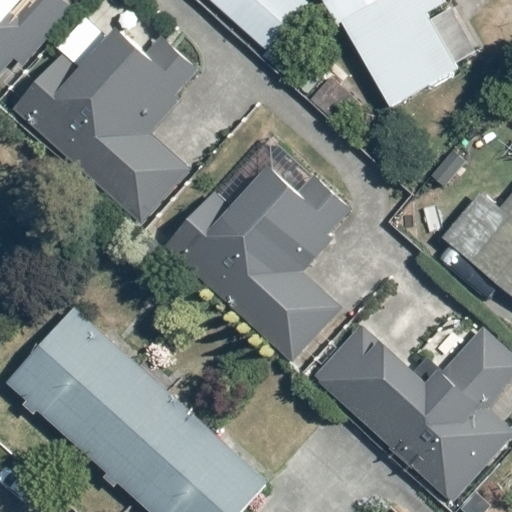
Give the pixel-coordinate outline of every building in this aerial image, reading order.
[(0,0),(0,77),(21,52),(32,61),(75,10),(63,0),(0,0)] [(211,0),(272,55),(315,8),(307,0),(211,0)] [(324,0),(339,25),(345,21),(393,102),(456,64),(425,12),(444,0),(324,0)] [(60,49),(11,111),(143,220),(189,165),(153,135),(186,95),(181,91),(210,56),(177,29),(151,60),(115,30),(84,68),(60,49)] [(219,186),(168,243),(297,357),(343,305),(302,269),(354,211),(321,181),(302,203),(262,168),(234,199),(219,186)] [(511,196),(500,213),(477,196),(444,239),(511,291),(511,196)] [(241,511),(270,480),(77,304),(7,381),(26,398),(22,402),(37,416),(41,411),(107,470),(102,476),(117,490),(122,484),(153,511),(241,511)] [(511,428),(503,421),(511,411),(511,351),(483,327),(444,369),(427,353),(411,370),(362,323),(336,351),(329,345),(298,378),(339,416),(346,408),(447,502),(511,432),(511,428)]
